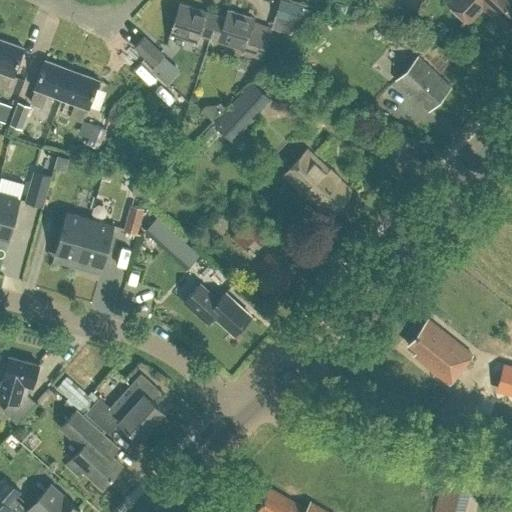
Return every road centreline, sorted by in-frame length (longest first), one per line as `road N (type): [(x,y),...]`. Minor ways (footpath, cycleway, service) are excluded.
road 1 (tertiary): [(295,374),(511,131)]
road 2 (residential): [(241,410),(134,336),(0,299)]
road 3 (unclassified): [(511,442),(313,387),(295,374)]
road 4 (tertiary): [(158,511),(241,410)]
